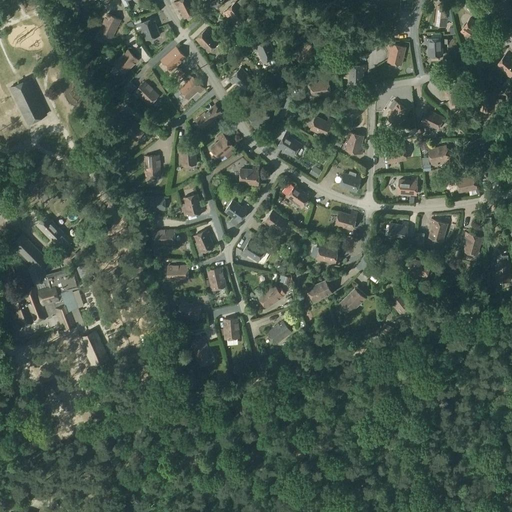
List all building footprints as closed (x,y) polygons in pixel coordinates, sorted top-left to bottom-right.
[(190,0),(180,0),(173,4),(176,9),(179,7),(184,18),(196,12),(190,0)] [(511,9),(507,0),(502,0),(492,5),(494,10),(497,9),(503,20),(511,15),(511,9)] [(235,2),(223,14),(227,18),(230,15),(238,24),(248,16),(235,2)] [(436,4),(434,24),(448,26),(451,5),(436,4)] [(108,14),(99,32),(111,38),(120,20),(108,14)] [(156,17),(140,23),(147,40),(159,35),(155,24),(158,23),(156,17)] [(470,18),(460,32),(465,35),(467,32),(477,39),(485,28),(470,18)] [(208,28),(196,39),(208,52),(218,43),(210,34),(212,32),(208,28)] [(441,38),(424,38),(424,44),(428,44),(429,56),(442,56),(441,38)] [(268,40),(253,47),(255,52),(259,51),(263,62),(275,57),(268,40)] [(304,47),(295,56),(304,65),(318,53),(306,41),(302,44),(304,47)] [(389,43),(387,49),(391,50),(388,62),(401,65),(405,47),(389,43)] [(176,47),(161,61),(170,71),(185,57),(176,47)] [(128,50),(113,64),(123,74),(137,60),(128,50)] [(508,52),(496,65),(510,77),(511,74),(511,60),(509,58),(511,56),(508,52)] [(350,65),(349,83),(362,83),(363,71),(366,71),(366,65),(350,65)] [(240,68),(229,81),(233,84),(235,82),(244,90),(253,81),(240,68)] [(179,80),(185,75),(180,69),(174,75),(179,80)] [(193,77),(180,89),(188,99),(198,91),(200,93),(204,89),(193,77)] [(323,81),(310,83),(312,96),(330,94),(328,77),(322,78),(323,81)] [(26,80),(9,89),(27,124),(44,115),(26,80)] [(135,87),(129,81),(124,87),(130,93),(135,87)] [(173,86),(168,81),(162,86),(167,92),(173,86)] [(144,82),(134,92),(149,106),(158,96),(144,82)] [(460,86),(444,91),(445,96),(449,95),(452,107),(465,104),(460,86)] [(482,92),(481,110),(494,111),(495,99),(498,99),(499,93),(482,92)] [(393,107),(386,117),(397,125),(407,110),(394,100),(390,105),(393,107)] [(215,105),(196,120),(202,127),(221,113),(215,105)] [(254,107),(246,110),(255,129),(260,127),(259,124),(270,119),(265,107),(256,110),(254,107)] [(427,110),(419,125),(425,127),(426,124),(437,130),(443,118),(427,110)] [(315,117),(310,129),(327,136),(329,131),(335,133),(337,127),(332,124),(333,121),(328,118),(327,122),(315,117)] [(128,118),(120,129),(136,141),(144,130),(128,118)] [(509,125),(500,134),(509,143),(511,140),(511,120),(510,119),(506,122),(509,125)] [(165,128),(159,132),(164,139),(170,134),(165,128)] [(287,131),(278,145),(293,155),(300,144),(290,137),(292,134),(287,131)] [(350,133),(346,150),(362,154),(363,149),(360,148),(363,136),(350,133)] [(220,141),(211,149),(220,159),(233,147),(222,134),(218,138),(220,141)] [(399,147),(386,148),(388,162),(406,159),(404,143),(398,143),(399,147)] [(194,146),(177,148),(178,153),(181,153),(183,165),(196,164),(194,146)] [(446,146),(428,150),(432,166),(438,165),(437,161),(449,159),(446,146)] [(159,156),(145,157),(146,177),(160,176),(159,156)] [(429,157),(422,158),(423,171),(431,171),(431,164),(429,164),(429,157)] [(129,172),(126,164),(120,166),(123,174),(129,172)] [(240,169),(240,183),(258,183),(259,166),(253,166),(253,170),(240,169)] [(313,166),(308,174),(315,178),(320,170),(313,166)] [(343,173),(339,185),(356,191),(362,176),(357,174),(355,177),(356,174),(349,171),(348,174),(343,173)] [(468,176),(456,179),(459,192),(477,188),(473,172),(468,173),(468,176)] [(399,180),(398,193),(416,194),(417,178),(411,177),(411,181),(399,180)] [(295,186),(287,197),(302,207),(311,193),(307,190),(305,193),(295,186)] [(381,191),(379,196),(388,199),(390,194),(381,191)] [(185,203),(180,205),(183,216),(189,215),(205,211),(203,206),(200,206),(197,195),(184,198),(185,203)] [(164,196),(144,197),(145,211),(165,210),(164,196)] [(232,200),(225,211),(232,216),(228,222),(235,227),(239,221),(239,222),(249,208),(245,205),(242,208),(232,200)] [(272,211),(263,225),(267,228),(269,225),(279,232),(287,221),(272,211)] [(339,212),(335,224),(352,229),(357,213),(352,212),(351,215),(339,212)] [(47,216),(38,226),(62,250),(72,240),(47,216)] [(433,225),(429,237),(442,241),(447,224),(431,219),(429,224),(433,225)] [(390,224),(388,237),(406,239),(408,223),(402,222),(402,225),(390,224)] [(209,229),(194,236),(202,252),(214,247),(208,236),(212,234),(209,229)] [(174,230),(154,231),(155,245),(175,244),(174,230)] [(182,234),(184,241),(191,239),(189,232),(182,234)] [(466,233),(464,238),(468,239),(464,251),(477,255),(482,237),(466,233)] [(35,287),(8,298),(20,328),(47,317),(48,319),(49,319),(52,318),(52,317),(51,315),(57,313),(63,329),(64,331),(76,326),(75,324),(70,310),(76,304),(71,289),(79,287),(73,268),(45,276),(48,287),(45,288),(43,284),(40,285),(34,271),(35,270),(37,272),(48,261),(21,235),(10,245),(31,266),(27,269),(35,287)] [(82,235),(64,253),(68,258),(87,240),(82,235)] [(250,240),(240,255),(246,258),(248,255),(258,261),(265,250),(250,240)] [(320,246),(318,259),(330,261),(329,264),(335,265),(337,249),(320,246)] [(269,264),(273,253),(268,251),(264,262),(269,264)] [(87,258),(75,263),(76,266),(79,275),(81,277),(93,273),(92,270),(87,258)] [(411,259),(406,272),(426,278),(430,265),(411,259)] [(368,261),(361,265),(370,280),(377,276),(368,261)] [(509,261),(496,261),(496,281),(510,281),(509,261)] [(187,266),(167,267),(168,281),(188,280),(187,266)] [(221,267),(207,270),(212,290),(225,287),(221,267)] [(279,275),(277,281),(283,283),(282,284),(288,285),(288,284),(289,284),(291,278),(279,275)] [(326,280),(307,289),(313,302),(332,293),(326,280)] [(274,285),(258,297),(266,308),(282,296),(274,285)] [(355,288),(341,303),(351,312),(365,298),(355,288)] [(225,302),(232,301),(231,289),(217,289),(218,298),(224,298),(225,302)] [(399,289),(388,298),(400,314),(411,305),(399,289)] [(182,302),(178,315),(197,321),(201,307),(182,302)] [(307,317),(303,320),(308,325),(312,323),(307,317)] [(237,318),(223,320),(225,339),(239,338),(237,318)] [(283,321),(267,333),(275,344),(291,332),(283,321)] [(383,324),(380,332),(390,336),(393,328),(383,324)] [(91,332),(81,337),(93,363),(97,363),(104,360),(106,357),(94,330),(91,332)] [(204,339),(191,343),(197,363),(211,358),(204,339)]
